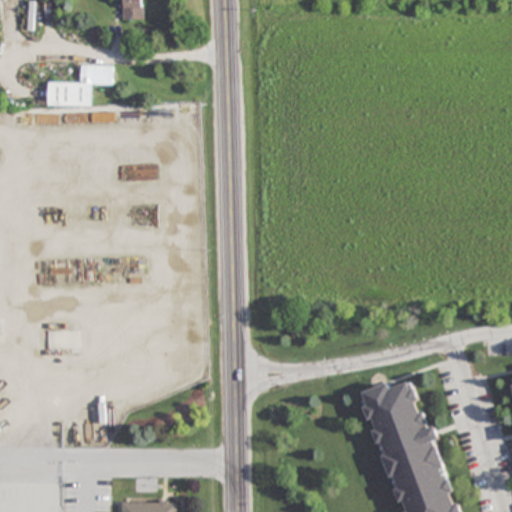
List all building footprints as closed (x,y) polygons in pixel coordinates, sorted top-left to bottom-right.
[(145,19),(144,0),(111,0),(123,0),(123,19),(145,19)] [(93,106),(94,85),(115,85),(115,66),(82,65),(82,83),(50,82),(49,106),(93,106)] [(50,349),(69,348),(68,331),(49,332),(50,349)] [(460,511),(438,441),(441,440),(437,427),(429,429),(415,382),(392,389),(390,384),(366,392),(403,511),(460,511)] [(179,511),(179,502),(122,502),(122,511),(179,511)]
